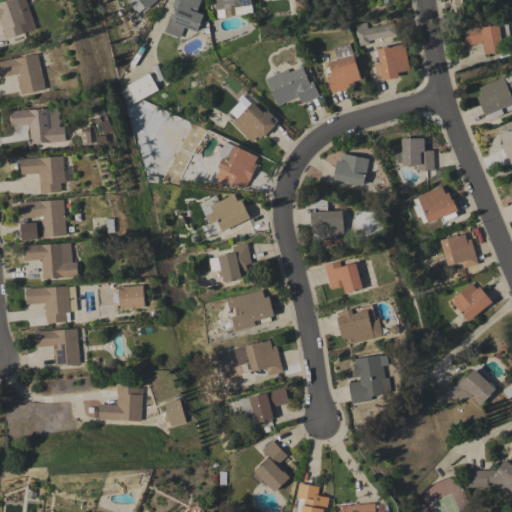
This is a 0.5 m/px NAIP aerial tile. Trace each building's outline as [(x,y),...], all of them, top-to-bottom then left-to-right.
[(0,3),(9,0),(25,0),(35,28),(6,38),(0,21),(0,3)] [(154,0),(145,8),(144,7),(136,13),(128,3),(131,0),(154,0)] [(173,0),(200,0),(196,12),(203,14),(197,31),(183,27),(179,37),(163,31),(170,14),(171,14),(173,8),(171,8),(173,0)] [(250,0),(251,5),(241,6),(242,14),(223,16),(223,15),(217,16),(217,9),(215,10),(213,0),(250,0)] [(355,30),(357,30),(356,24),(366,22),(367,28),(387,24),(386,21),(392,20),(392,23),(394,23),(396,35),(368,40),(369,43),(358,46),(355,30)] [(462,29),(499,25),(507,24),(510,44),(501,45),(502,51),(483,54),(482,43),(464,45),(462,29)] [(328,62),(336,60),(333,48),(349,43),(353,55),(353,54),(360,79),(352,81),(353,82),(348,83),(349,87),(330,93),(326,77),(332,75),(328,62)] [(404,43),(409,70),(397,72),(398,77),(382,80),(381,79),(377,79),(375,65),(379,64),(376,48),(404,43)] [(0,61),(37,53),(45,89),(20,94),(16,76),(20,75),(19,73),(0,76),(0,61)] [(265,79),(287,68),(289,72),(301,66),(309,82),(312,81),(318,95),(301,103),(297,95),(277,105),(265,79)] [(120,89),(148,72),(157,89),(125,107),(120,89)] [(478,87),(503,77),(503,79),(511,75),(511,79),(511,80),(511,82),(511,108),(489,119),(487,114),(484,115),(477,97),(481,95),(478,87)] [(232,122),(252,102),(264,113),(266,110),(276,120),(273,123),(275,124),(264,136),(262,134),(259,138),(257,136),(251,142),(232,122)] [(9,111),(47,108),(48,128),(63,126),(64,140),(30,143),(28,124),(10,126),(9,111)] [(499,134),(511,128),(511,163),(508,165),(501,146),(503,145),(499,134)] [(80,131),(90,130),(92,143),(82,144),(80,131)] [(401,138),(423,138),(423,150),(432,150),(433,170),(417,170),(417,165),(402,165),(401,138)] [(244,187),(230,184),(215,177),(220,168),(217,167),(222,158),(218,156),(225,142),(232,145),(233,144),(257,156),(254,163),(256,164),(244,187)] [(369,159),(365,175),(364,175),(362,185),(332,179),(336,159),(340,160),(341,153),(369,159)] [(19,159),(62,156),(64,182),(60,182),(60,192),(40,193),(38,173),(21,174),(19,159)] [(416,196),(441,186),(444,193),(447,192),(451,200),(452,199),(457,210),(454,211),(456,215),(444,220),(442,216),(427,222),(416,196)] [(209,224),(204,215),(212,211),(209,205),(233,194),(237,200),(240,199),(249,217),(221,231),(216,221),(209,224)] [(342,210),(343,239),(317,240),(317,232),(311,232),(310,212),(314,212),(314,198),(327,200),(327,210),(342,210)] [(20,202),(63,199),(65,235),(40,237),(39,218),(43,218),(42,216),(21,217),(20,202)] [(20,223),(36,222),(37,239),(21,240),(21,235),(19,235),(19,229),(20,228),(20,223)] [(202,225),(204,235),(219,232),(217,222),(202,225)] [(470,238),(477,263),(462,267),(461,261),(446,265),(439,240),(464,233),(466,240),(470,238)] [(21,245),(68,242),(69,255),(61,256),(61,263),(76,262),(77,276),(42,278),(41,259),(22,260),(21,245)] [(246,243),(250,263),(245,264),(246,270),(239,271),(241,278),(223,282),(221,269),(211,271),(209,259),(217,257),(217,255),(233,252),(232,246),(246,243)] [(355,262),(362,289),(344,293),(342,286),(330,289),(324,265),(338,261),(340,266),(355,262)] [(449,300),(471,282),(475,288),(478,286),(491,301),(467,321),(449,300)] [(25,288),(67,285),(67,287),(74,286),(76,310),(69,311),(69,312),(65,312),(66,321),(45,323),(44,303),(26,304),(25,288)] [(142,285),(144,307),(135,308),(135,310),(128,310),(128,308),(119,309),(117,287),(142,285)] [(226,299),(261,289),(263,297),(268,296),(273,315),(269,316),(270,321),(258,324),(257,320),(253,321),(254,325),(235,331),(231,317),(236,315),(234,307),(229,309),(226,299)] [(337,312),(371,304),(374,318),(378,317),(382,336),(347,344),(345,337),(341,338),(336,317),(338,317),(337,312)] [(34,331),(76,328),(79,364),(54,366),(53,348),(56,348),(56,345),(35,346),(34,331)] [(239,366),(234,348),(269,339),(271,346),(275,345),(282,371),(267,375),(265,368),(251,371),(249,363),(239,366)] [(353,359),(381,354),(381,355),(386,354),(388,364),(382,365),(385,378),(388,377),(390,392),(371,395),(372,399),(351,403),(348,382),(360,380),(359,376),(355,377),(352,363),(354,363),(353,359)] [(473,368),(488,382),(490,381),(494,385),(493,387),(495,389),(482,403),(481,403),(479,404),(471,397),(473,395),(471,393),(469,395),(437,405),(433,389),(452,383),(453,386),(457,385),(455,383),(462,375),(465,378),(473,368)] [(502,390),(511,383),(511,395),(508,398),(502,390)] [(142,394),(140,421),(98,418),(99,403),(116,405),(117,384),(138,385),(137,394),(142,394)] [(239,400),(284,387),(289,402),(271,407),(274,417),(255,423),(255,422),(253,422),(250,413),(243,415),(239,400)] [(179,399),(185,422),(170,426),(169,421),(164,422),(163,415),(167,414),(164,403),(179,399)] [(271,439),(286,455),(279,463),(291,475),(274,492),(262,479),(257,484),(249,476),(254,471),(253,470),(267,457),(261,450),(271,439)] [(504,459),(511,464),(511,491),(504,486),(502,489),(493,482),(486,482),(486,486),(466,487),(466,470),(497,470),(504,459)] [(298,483),(318,486),(317,495),(328,497),(325,511),(295,511),(297,498),(295,497),(298,483)] [(353,511),(353,504),(374,502),(375,511),(353,511)]
